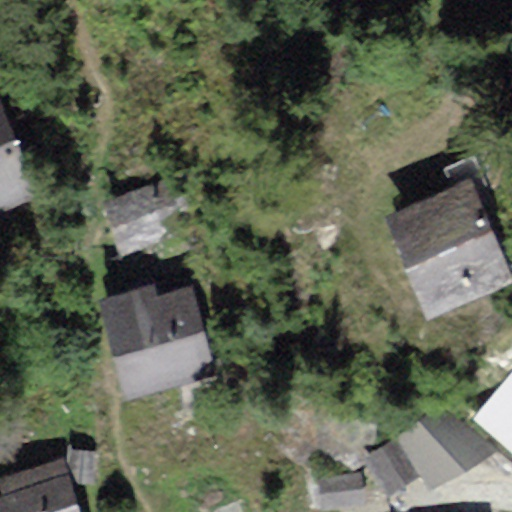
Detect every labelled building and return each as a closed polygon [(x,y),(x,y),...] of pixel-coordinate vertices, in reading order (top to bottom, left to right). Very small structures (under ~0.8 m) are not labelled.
[(0,210),(35,197),(0,108),(0,210)] [(105,190),(126,245),(198,219),(178,164),(105,190)] [(511,279),(511,274),(475,181),(392,214),(431,311),(511,279)] [(153,294),(149,280),(100,294),(129,391),(211,366),(186,284),(153,294)] [(429,484),(493,448),(444,410),(370,452),(390,487),(421,470),(429,484)] [(74,451),(71,477),(91,479),(94,453),(74,451)] [(80,511),(64,459),(49,463),(2,478),(8,499),(0,501),(0,511),(80,511)] [(358,476),(321,478),(322,502),(360,500),(358,476)]
